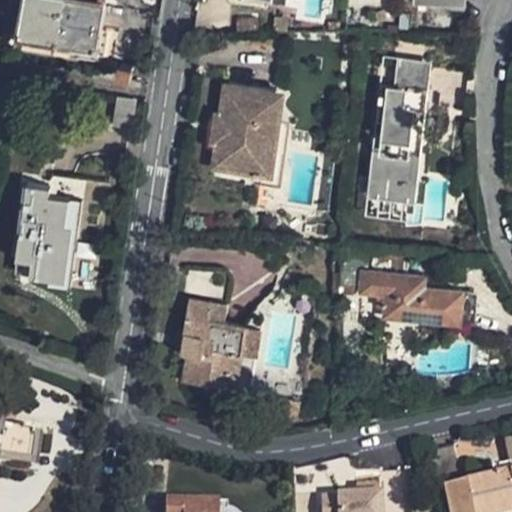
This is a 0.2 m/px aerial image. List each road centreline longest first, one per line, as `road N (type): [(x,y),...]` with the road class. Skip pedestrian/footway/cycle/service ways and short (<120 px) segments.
road 1 (residential): [(118,415),(182,0)]
road 2 (residential): [(118,415),(270,458),(511,409)]
road 3 (residential): [(511,262),(498,239),(488,104),(511,29)]
road 4 (residential): [(0,344),(103,380),(118,415)]
